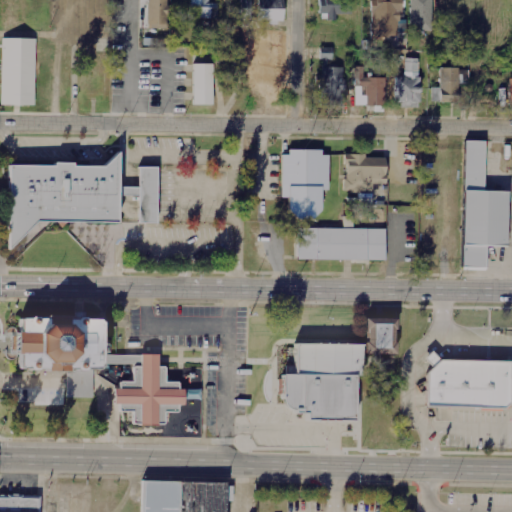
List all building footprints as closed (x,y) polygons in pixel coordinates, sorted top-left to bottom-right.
[(0,0),(22,0),(22,29),(0,30),(0,0)] [(166,30),(166,0),(147,0),(147,30),(166,30)] [(216,3),(208,3),(208,0),(190,0),(190,18),(216,18),(216,3)] [(226,0),(226,20),(250,20),(250,0),(226,0)] [(258,0),(258,22),(283,23),(283,0),(258,0)] [(319,0),(320,13),(328,13),(328,20),(337,20),(336,15),(351,14),(351,0),(319,0)] [(371,0),(372,37),(400,36),(399,0),(371,0)] [(432,0),(410,0),(410,31),(432,31),(432,0)] [(394,50),(406,50),(407,21),(399,21),(399,36),(394,36),(394,50)] [(0,40),(34,41),(32,106),(0,106),(0,40)] [(333,48),(320,48),(320,60),(333,60),(333,48)] [(188,57),(187,107),(210,107),(210,57),(188,57)] [(421,59),(406,59),(405,77),(396,77),(396,107),(420,108),(421,59)] [(344,67),(322,67),(321,105),(344,105),(344,67)] [(364,78),(365,67),(355,67),(355,86),(367,86),(367,106),(386,106),(386,78),(364,78)] [(440,69),(440,102),(459,102),(459,83),(470,83),(469,68),(440,69)] [(84,96),(84,100),(99,100),(99,97),(107,96),(109,74),(84,73),(84,96)] [(508,193),(484,193),(485,142),(464,142),(462,271),(486,271),(486,249),(507,249),(508,193)] [(7,164),(52,164),(52,160),(71,161),(71,164),(101,165),(117,150),(116,185),(133,185),(134,165),(153,165),(152,220),(132,220),(133,193),(114,193),(114,221),(35,220),(6,248),(7,164)] [(326,192),(327,152),(280,151),(279,200),(288,200),(288,221),(321,222),(321,192),(326,192)] [(385,192),(385,157),(342,157),(341,192),(385,192)] [(384,262),(384,230),(295,229),(295,262),(384,262)] [(15,315),(100,315),(100,354),(139,354),(139,352),(156,353),(156,365),(164,365),(164,381),(177,381),(176,387),(182,387),(182,404),(176,404),(176,411),(162,411),(162,423),(131,423),(131,411),(117,411),(117,403),(112,403),(112,386),(118,386),(118,380),(133,380),(133,363),(98,363),(98,367),(90,367),(90,396),(65,396),(66,366),(15,366),(15,354),(9,354),(10,331),(15,331),(15,315)] [(395,319),(364,318),(364,354),(394,354),(395,319)] [(359,344),(291,343),(291,374),(280,374),(279,398),(282,403),(288,407),(294,408),(294,410),(308,411),(308,419),(347,419),(348,376),(359,377),(359,344)] [(426,371),(425,409),(503,410),(509,403),(510,361),(439,359),(426,371)] [(185,390),(184,400),(198,400),(198,390),(185,390)] [(140,511),(225,511),(226,486),(184,485),(184,484),(141,483),(140,511)] [(0,511),(38,511),(38,497),(0,496),(0,511)]
